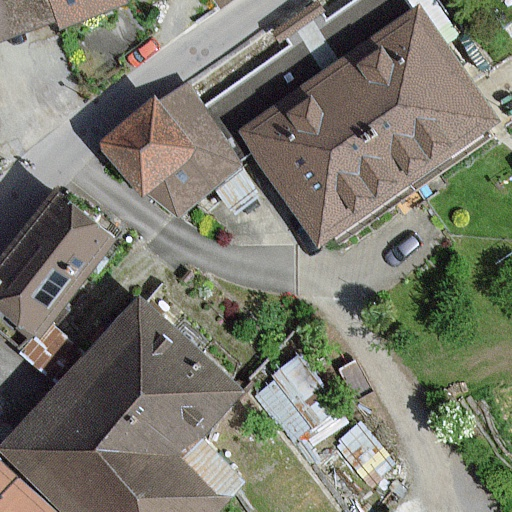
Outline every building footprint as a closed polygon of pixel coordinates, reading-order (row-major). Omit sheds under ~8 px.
[(64,0),(2,0),(7,10),(15,35),(70,15),(64,0)] [(135,0),(64,0),(70,15),(72,22),(135,0)] [(494,121),(418,13),(244,133),(320,241),(494,121)] [(199,145),(157,98),(106,143),(147,190),(199,145)] [(130,236),(67,185),(0,268),(0,309),(36,338),(28,349),(51,367),(75,336),(60,324),(130,236)] [(244,384),(147,298),(87,365),(184,451),(244,384)] [(216,511),(232,494),(184,451),(87,365),(85,363),(15,442),(93,511),(216,511)] [(0,504),(25,476),(0,455),(0,504)] [(66,511),(25,476),(0,504),(0,511),(66,511)]
